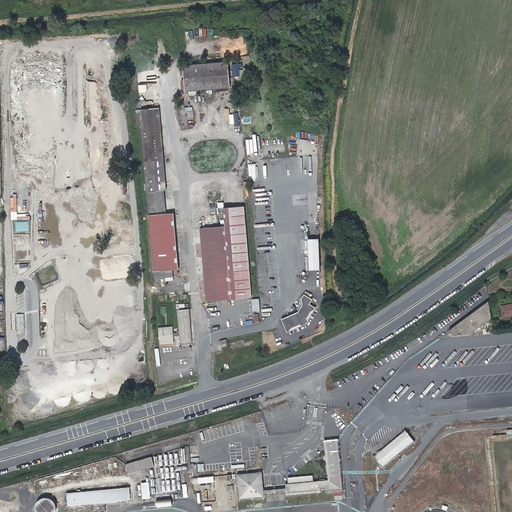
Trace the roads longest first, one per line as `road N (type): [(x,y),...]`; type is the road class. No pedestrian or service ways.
road 1 (secondary): [(511,229),(412,303),(313,356),(0,453)]
road 2 (secondary): [(0,468),(323,365),(511,243)]
road 3 (unknown): [(319,407),(481,300)]
